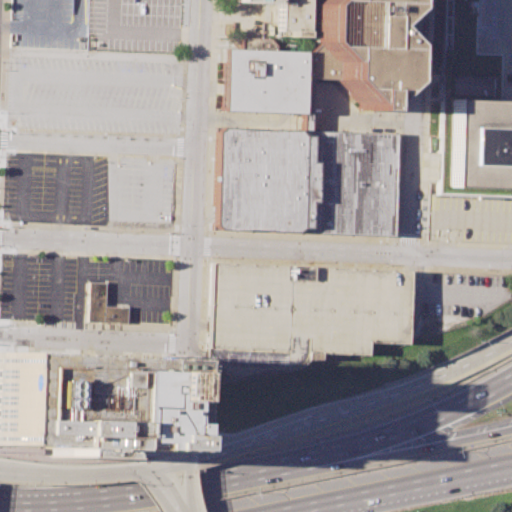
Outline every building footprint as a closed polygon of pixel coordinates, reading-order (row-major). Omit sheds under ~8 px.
[(9,0),(8,47),(84,49),(85,0),(9,0)] [(233,0),(275,2),(274,36),(303,37),(304,0),(233,0)] [(315,0),(314,1),(313,39),(317,43),(331,60),(335,60),(334,77),(336,79),(358,103),(358,109),(372,110),(372,103),(398,80),(399,40),(391,33),(392,12),(400,4),(400,0),(315,0)] [(222,50),(219,109),(300,114),(301,78),(336,79),(334,77),(335,60),(331,60),(317,43),(309,52),(222,50)] [(448,98),(445,185),(511,187),(511,100),(497,100),(448,98)] [(219,128),(213,133),(211,226),(216,231),(391,237),(395,134),(219,128)] [(205,263),(202,367),(291,367),(302,353),(355,354),(357,341),(399,341),(398,269),(205,263)] [(87,283),(102,284),(101,306),(124,307),(124,323),(85,321),(87,283)] [(0,351),(0,444),(47,446),(47,455),(95,457),(95,447),(162,449),(165,357),(0,351)]
